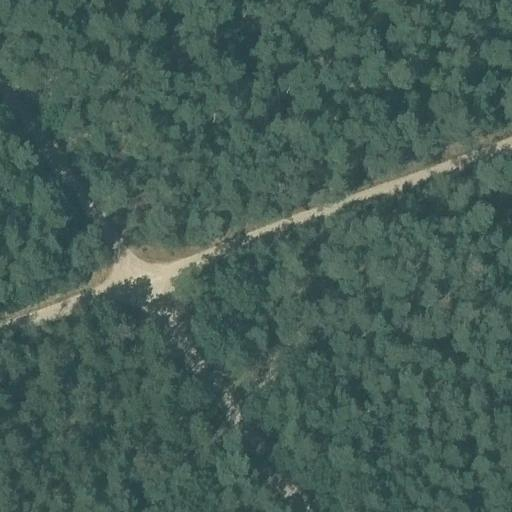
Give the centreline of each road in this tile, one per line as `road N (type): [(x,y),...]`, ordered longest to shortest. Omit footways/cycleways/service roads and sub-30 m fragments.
road 1 (track): [(0,62),(226,388)]
road 2 (track): [(142,275),(511,139)]
road 3 (track): [(142,275),(0,324)]
